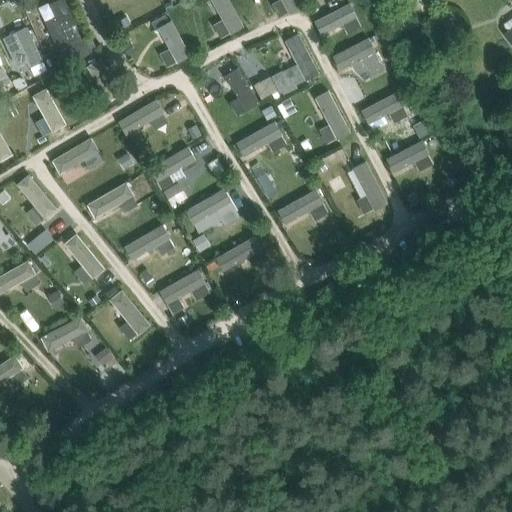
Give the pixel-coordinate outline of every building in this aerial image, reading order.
[(70,0),(53,0),(52,1),(57,18),(49,21),(62,61),(88,53),(70,0)] [(214,23),(220,37),(244,27),(232,0),(214,0),(223,19),(214,23)] [(283,0),(290,12),(304,4),(301,0),(283,0)] [(315,18),(321,33),(344,23),(348,31),(362,25),(353,2),(315,18)] [(174,18),(160,25),(170,47),(161,51),(167,66),(191,55),(174,18)] [(3,34),(23,80),(49,69),(28,23),(3,34)] [(277,47),(288,68),(271,76),(279,94),(322,72),(303,34),(277,47)] [(340,69),(354,63),(362,81),(386,71),(371,37),(333,53),(340,69)] [(241,65),(226,73),(239,96),(231,100),(239,114),(261,102),(241,65)] [(46,133),(67,124),(50,86),(34,93),(44,117),(40,119),(46,133)] [(339,138),(353,131),(331,89),(317,96),(339,138)] [(399,91),(362,107),(368,122),(406,106),(399,91)] [(161,100),(118,116),(125,133),(153,122),(155,128),(170,123),(161,100)] [(237,139),(244,155),(270,143),(274,149),(289,143),(279,120),(237,139)] [(0,159),(11,155),(0,123),(0,159)] [(92,135),(52,159),(60,171),(85,157),(91,167),(106,159),(92,135)] [(419,169),(435,162),(425,139),(387,155),(393,171),(416,161),(419,169)] [(189,144),(150,167),(162,188),(201,165),(189,144)] [(214,173),(225,169),(217,151),(206,156),(214,173)] [(66,182),(91,170),(85,160),(61,171),(66,182)] [(347,170),(367,212),(389,201),(369,160),(347,170)] [(44,219),(59,206),(31,173),(16,185),(44,219)] [(165,188),(171,204),(188,197),(181,181),(165,188)] [(94,215),(122,205),(124,210),(139,205),(130,182),(88,199),(94,215)] [(227,187),(185,208),(197,232),(223,219),(225,224),(241,217),(227,187)] [(284,222),(312,210),(316,219),(330,213),(319,188),(277,206),(284,222)] [(0,240),(9,236),(0,219),(0,240)] [(158,246),(161,253),(176,247),(166,225),(125,242),(131,257),(158,246)] [(46,228),(28,243),(36,254),(55,238),(46,228)] [(95,277),(107,267),(78,230),(65,240),(95,277)] [(253,265),(269,256),(256,233),(216,256),(223,269),(247,255),(253,265)] [(31,260),(0,273),(0,291),(22,282),(26,290),(41,283),(31,260)] [(160,287),(171,313),(185,307),(180,295),(193,289),(197,298),(211,292),(201,269),(160,287)] [(111,297),(127,320),(121,325),(130,338),(151,325),(126,287),(111,297)] [(75,338),(79,346),(94,338),(82,314),(42,335),(50,351),(75,338)] [(107,346),(95,355),(103,365),(115,355),(107,346)] [(14,383),(28,378),(21,356),(0,362),(0,383),(13,379),(14,383)]
